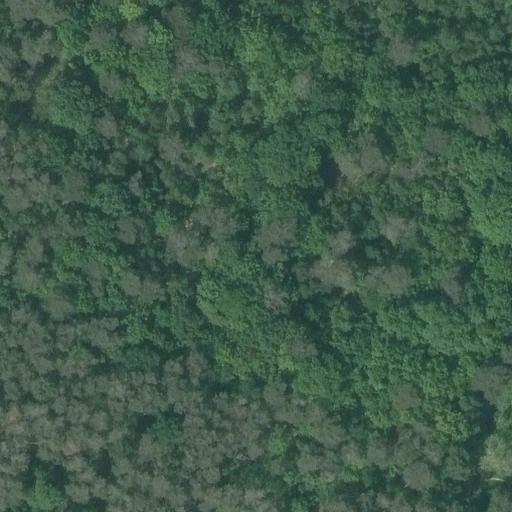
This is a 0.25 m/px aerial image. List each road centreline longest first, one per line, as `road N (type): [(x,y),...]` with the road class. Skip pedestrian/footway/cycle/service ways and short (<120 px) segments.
road 1 (unknown): [(511,148),(80,0)]
road 2 (track): [(458,511),(511,325)]
